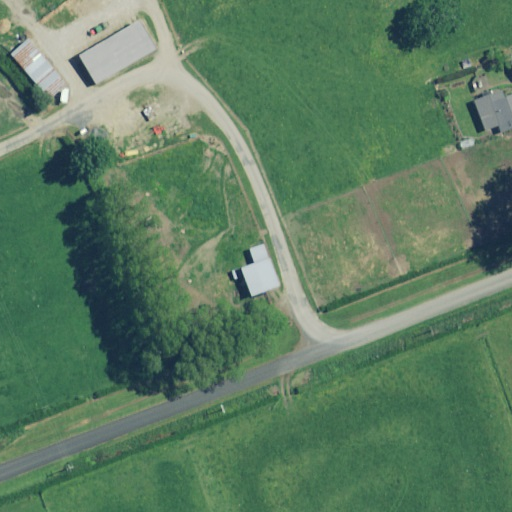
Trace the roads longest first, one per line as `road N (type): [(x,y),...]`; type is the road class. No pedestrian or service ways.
road 1 (unclassified): [(511,274),(0,471)]
road 2 (track): [(150,0),(174,68),(236,135),(315,349)]
